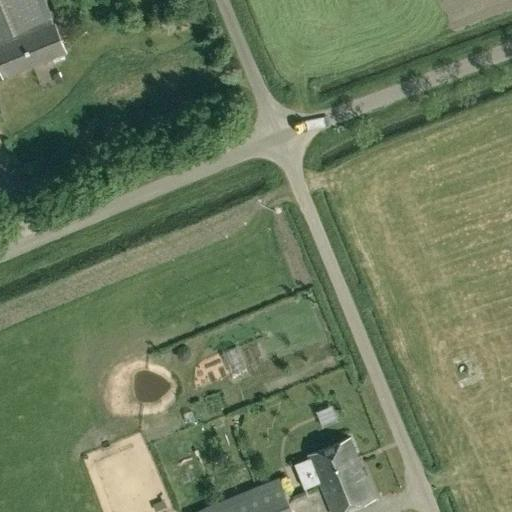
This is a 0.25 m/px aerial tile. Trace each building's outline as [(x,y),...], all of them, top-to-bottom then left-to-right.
[(55,23),(49,26),(38,0),(0,0),(0,66),(5,78),(67,51),(55,23)] [(213,125),(215,131),(225,127),(222,121),(213,125)] [(308,458),(294,464),(304,489),(319,483),(330,511),(341,511),(378,497),(353,436),(307,455),(308,458)] [(196,511),(292,511),(278,478),(196,511)] [(165,511),(176,511),(184,508),(173,488),(157,497),(165,511)] [(390,498),(368,506),(370,511),(393,511),(395,511),(390,498)]
